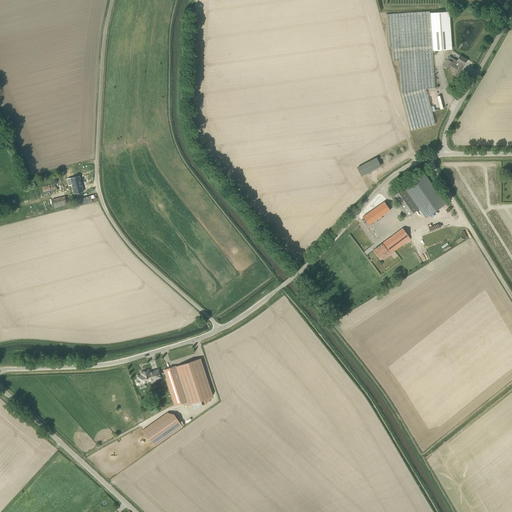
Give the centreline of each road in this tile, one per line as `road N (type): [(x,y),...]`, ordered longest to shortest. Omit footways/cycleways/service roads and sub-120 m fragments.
road 1 (unclassified): [(218,331),(128,244),(97,187),(113,0)]
road 2 (unclassified): [(218,331),(294,277),(406,171),(445,153)]
road 3 (unclassified): [(0,372),(112,364),(218,331)]
road 4 (unclassified): [(134,511),(0,388)]
road 5 (track): [(511,295),(431,157)]
road 6 (unclassified): [(445,153),(453,117),(511,20)]
